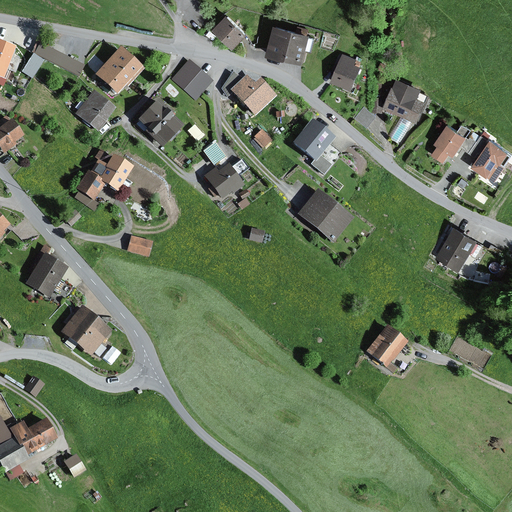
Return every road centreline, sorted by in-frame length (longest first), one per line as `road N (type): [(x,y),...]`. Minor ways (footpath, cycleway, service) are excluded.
road 1 (unclassified): [(511,233),(414,183),(283,77),(177,50)]
road 2 (unclassified): [(0,172),(137,334),(150,364)]
road 3 (unclassified): [(150,364),(200,432),(296,511)]
road 4 (unclassified): [(177,50),(0,17)]
road 5 (unclassified): [(0,357),(46,356),(109,385),(137,378),(150,364)]
